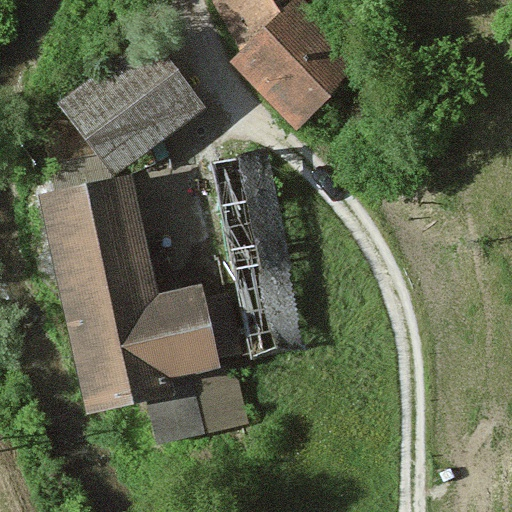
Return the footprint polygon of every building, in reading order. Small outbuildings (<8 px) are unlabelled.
[(286,0),(208,0),(233,47),(295,16),(286,0)] [(306,9),(231,75),(292,143),(367,77),(306,9)] [(204,115),(150,42),(60,109),(114,181),(204,115)] [(234,239),(285,228),(266,137),(215,147),(234,239)] [(136,186),(43,205),(89,428),(173,408),(169,392),(223,380),(204,296),(160,302),(136,186)]
